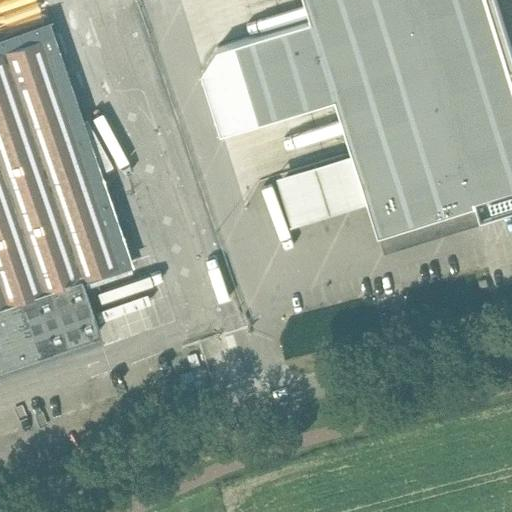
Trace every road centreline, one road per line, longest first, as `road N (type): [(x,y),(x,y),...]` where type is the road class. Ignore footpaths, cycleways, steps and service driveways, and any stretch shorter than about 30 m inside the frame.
road 1 (tertiary): [(31,511),(87,478),(319,385),(511,339)]
road 2 (unknown): [(196,316),(71,18)]
road 3 (unknown): [(254,303),(162,0)]
road 4 (unknown): [(254,303),(511,222)]
road 5 (unknown): [(0,385),(196,316)]
